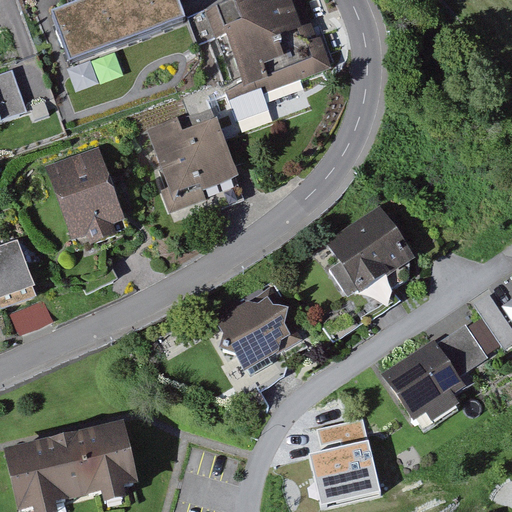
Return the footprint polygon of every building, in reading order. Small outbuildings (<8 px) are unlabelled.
[(181,0),(145,0),(63,27),(80,80),(195,43),(190,26),(181,0)] [(290,0),(268,0),(218,17),(229,47),(247,102),(332,73),(315,24),(300,29),(290,0)] [(229,47),(218,17),(190,26),(195,43),(200,57),(229,47)] [(0,129),(30,120),(14,74),(0,79),(0,129)] [(176,223),(241,202),(212,114),(147,136),(176,223)] [(48,170),(73,254),(125,238),(99,154),(48,170)] [(329,244),(359,296),(414,264),(384,212),(329,244)] [(0,256),(0,306),(33,295),(17,250),(0,256)] [(215,324),(241,375),(299,345),(272,294),(215,324)] [(22,335),(54,322),(46,303),(14,317),(22,335)] [(511,305),(500,313),(511,331),(511,305)] [(467,324),(383,382),(414,427),(467,391),(461,382),(492,361),(467,324)] [(125,432),(5,459),(16,511),(71,511),(139,497),(125,432)]
